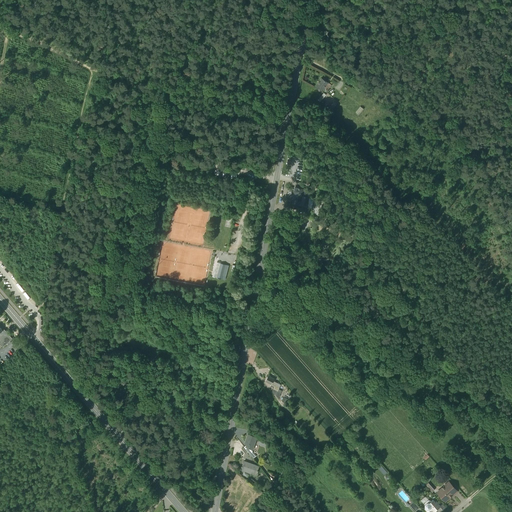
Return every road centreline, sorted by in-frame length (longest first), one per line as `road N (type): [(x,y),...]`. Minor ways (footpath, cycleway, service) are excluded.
road 1 (tertiary): [(215,511),(310,0)]
road 2 (track): [(7,29),(173,106),(286,124)]
road 3 (tertiary): [(0,297),(184,511)]
road 4 (track): [(90,69),(41,316)]
